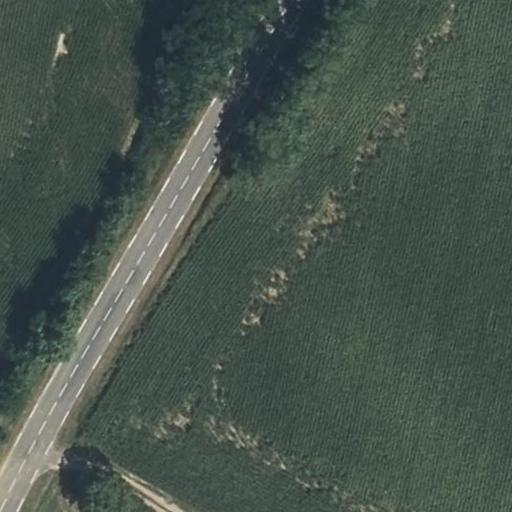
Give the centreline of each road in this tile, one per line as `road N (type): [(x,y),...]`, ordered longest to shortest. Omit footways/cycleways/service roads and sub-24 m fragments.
road 1 (tertiary): [(0,505),(20,450),(282,0)]
road 2 (track): [(20,450),(170,511)]
